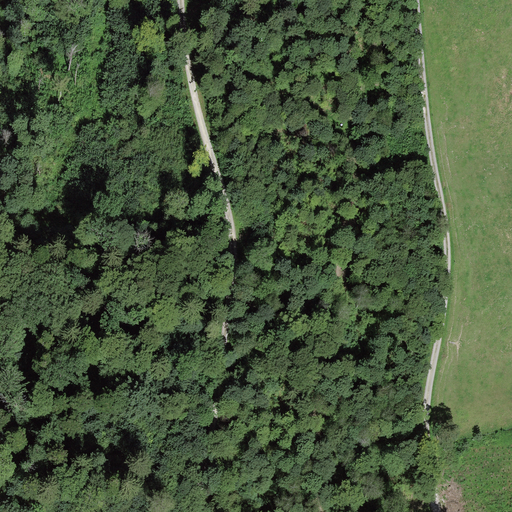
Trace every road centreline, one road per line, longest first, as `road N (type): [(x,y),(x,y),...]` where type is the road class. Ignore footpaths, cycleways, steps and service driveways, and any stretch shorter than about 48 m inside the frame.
road 1 (track): [(177,0),(188,72),(231,221),(232,279),(194,511)]
road 2 (track): [(441,511),(426,425),(445,286),(441,204),(416,0)]
